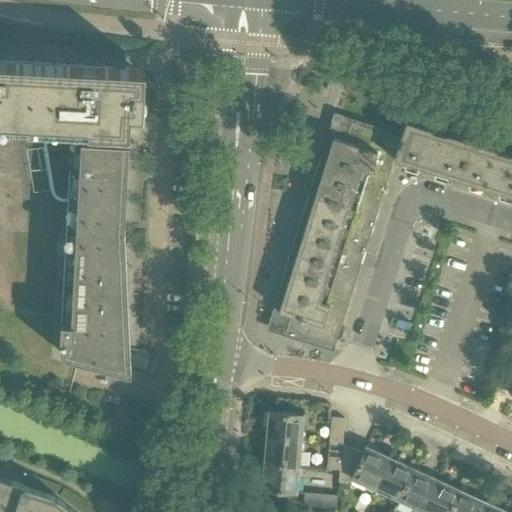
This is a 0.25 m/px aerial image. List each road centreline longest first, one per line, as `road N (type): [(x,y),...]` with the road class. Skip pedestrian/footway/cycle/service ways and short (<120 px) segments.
road 1 (unclassified): [(0,48),(119,54),(158,66),(152,335),(167,371),(215,372)]
road 2 (unclassified): [(217,355),(243,0)]
road 3 (residential): [(351,380),(415,198),(511,222)]
road 4 (primary): [(319,0),(511,17)]
road 5 (residential): [(511,443),(351,380)]
road 6 (residential): [(203,511),(215,372)]
road 7 (residential): [(351,380),(217,355)]
